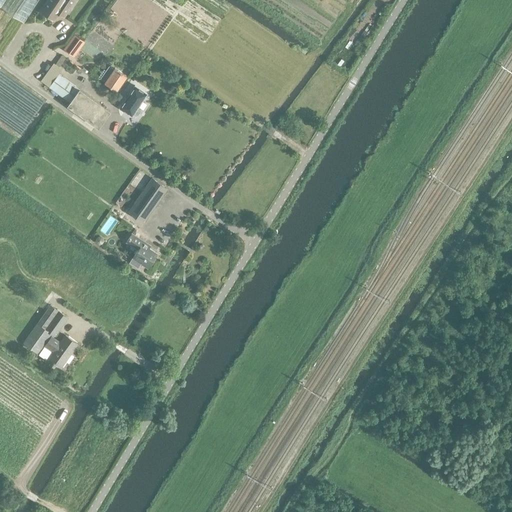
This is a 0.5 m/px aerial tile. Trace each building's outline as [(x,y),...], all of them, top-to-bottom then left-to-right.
[(46,0),(40,10),(54,20),(58,13),(64,17),(75,0),(46,0)] [(12,38),(24,20),(0,4),(0,26),(1,25),(0,32),(6,32),(5,34),(12,38)] [(70,39),(63,49),(73,56),(81,46),(70,39)] [(58,73),(62,69),(58,66),(65,58),(61,55),(55,64),(53,62),(40,80),(49,86),(49,87),(69,101),(67,105),(98,127),(110,111),(79,88),(58,73)] [(100,77),(104,79),(113,66),(109,63),(100,77)] [(114,67),(104,82),(116,90),(126,75),(114,67)] [(125,98),(124,97),(122,101),(123,102),(119,107),(131,115),(146,94),(134,85),(125,98)] [(167,188),(139,169),(115,203),(143,222),(167,188)] [(125,242),(137,249),(129,261),(138,267),(140,263),(147,267),(157,253),(149,247),(150,245),(131,233),(125,242)] [(68,317),(50,304),(23,342),(37,353),(50,334),(51,335),(39,353),(47,359),(46,359),(54,365),(55,363),(61,367),(78,343),(64,334),(60,341),(54,336),(68,317)] [(70,455),(81,460),(92,437),(81,432),(70,455)]
